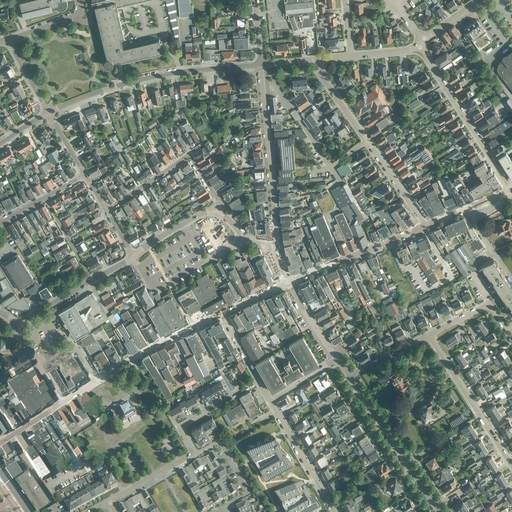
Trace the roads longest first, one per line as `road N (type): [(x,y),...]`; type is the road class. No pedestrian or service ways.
road 1 (residential): [(48,112),(132,81),(261,64)]
road 2 (residential): [(420,46),(511,188)]
road 3 (residential): [(438,511),(349,376)]
road 4 (residential): [(106,209),(185,156),(215,195),(216,212)]
road 5 (residential): [(511,466),(428,334)]
road 6 (residential): [(274,217),(261,64)]
road 7 (residential): [(426,225),(288,281)]
road 8 (residential): [(96,381),(221,313)]
road 9 (residential): [(133,256),(158,286),(240,235)]
road 10 (residential): [(268,398),(333,511)]
road 11 (residential): [(193,454),(179,425),(258,380)]
